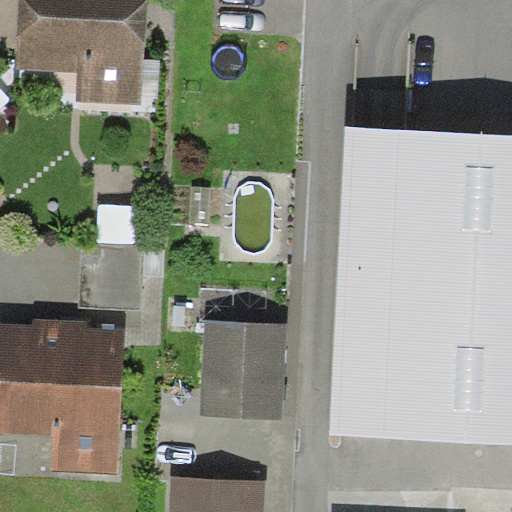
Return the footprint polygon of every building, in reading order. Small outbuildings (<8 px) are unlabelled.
[(148,0),(21,0),(18,70),(79,73),(78,104),(143,107),(148,0)] [(511,445),(511,141),(341,136),(331,440),(467,444),(511,445)] [(82,247),(81,308),(144,309),(145,248),(82,247)] [(30,329),(0,327),(0,434),(56,438),(54,475),(117,478),(124,334),(88,332),(89,323),(31,320),(30,329)] [(201,325),(198,419),(282,422),(286,328),(201,325)] [(171,511),(266,511),(268,485),(173,480),(171,511)]
